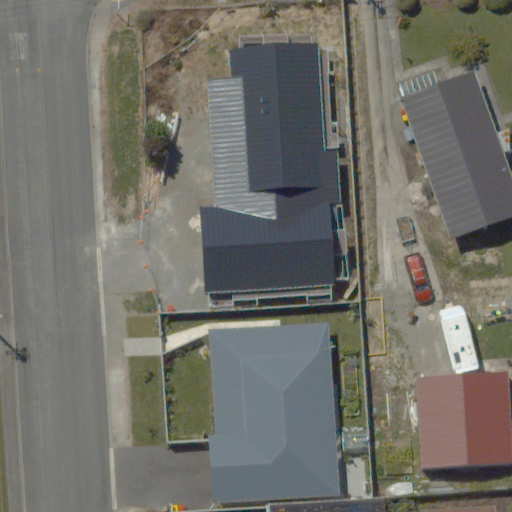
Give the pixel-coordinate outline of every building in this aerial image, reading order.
[(511,181),(476,73),(396,99),(443,242),(511,219),(511,181)] [(161,137),(164,259),(282,256),(281,217),(334,216),(331,109),(270,110),(270,134),(161,137)] [(444,387),(443,371),(471,370),(468,291),(371,294),(374,374),(395,373),(396,389),(444,387)] [(329,321),(210,324),(214,497),(333,494),(329,321)] [(264,511),(511,511),(511,507),(383,511),(382,498),(264,502),(264,511)]
